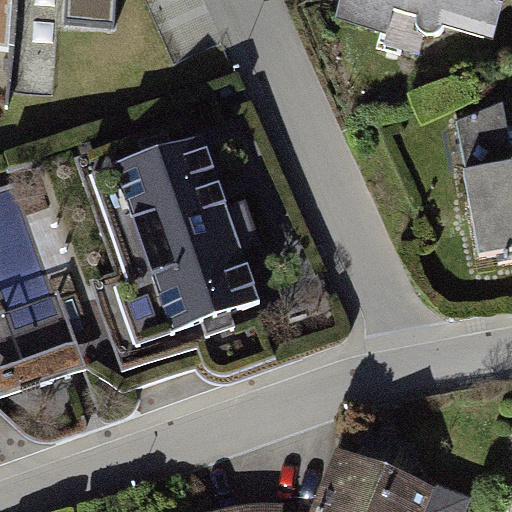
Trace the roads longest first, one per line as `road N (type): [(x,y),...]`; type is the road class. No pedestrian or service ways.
road 1 (residential): [(415,369),(0,510)]
road 2 (residential): [(256,0),(415,369)]
